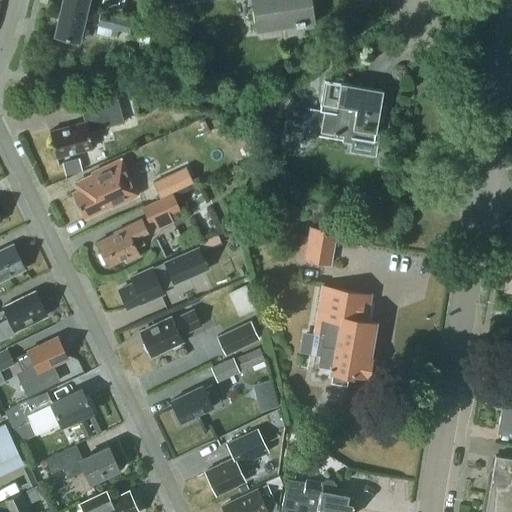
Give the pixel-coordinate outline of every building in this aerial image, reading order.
[(63,0),(63,3),(86,8),(86,7),(99,9),(100,2),(89,0),(63,0)] [(102,0),(101,5),(118,9),(119,0),(102,0)] [(251,0),(256,29),(304,22),(303,17),(313,15),(310,0),(251,0)] [(86,8),(63,3),(56,35),(79,40),(86,8)] [(101,14),(98,25),(129,34),(132,23),(101,14)] [(140,49),(149,49),(149,35),(140,35),(140,49)] [(379,109),(382,88),(324,78),(319,108),(325,109),(322,129),(344,133),(343,139),(351,141),(352,134),(374,138),(377,118),(383,119),(385,110),(379,109)] [(123,122),(116,94),(81,103),(86,121),(51,130),(57,156),(93,148),(88,130),(123,122)] [(300,99),(283,112),(290,121),(302,124),(306,107),(300,99)] [(111,207),(138,194),(120,157),(97,168),(98,171),(74,182),(77,189),(72,191),(79,205),(76,206),(79,213),(82,212),(84,217),(110,205),(111,207)] [(149,224),(155,221),(157,228),(174,221),(171,213),(180,209),(174,193),(141,207),(149,224)] [(125,261),(138,255),(131,240),(140,235),(141,238),(149,234),(141,217),(113,230),(114,233),(96,241),(107,265),(124,257),(125,261)] [(304,260),(331,264),(337,230),(309,225),(307,235),(301,234),(297,256),(304,257),(304,260)] [(0,279),(24,268),(12,244),(0,249),(0,279)] [(120,289),(129,309),(141,303),(142,305),(165,295),(163,289),(174,284),(175,286),(209,271),(198,247),(164,261),(164,263),(154,267),(154,266),(131,276),(134,283),(120,289)] [(299,349),(319,352),(317,364),(331,366),(330,369),(333,370),(331,379),(346,381),(348,373),(352,373),(352,370),(368,373),(368,370),(374,371),(376,358),(371,357),(371,356),(368,356),(374,319),(364,318),(368,293),(322,285),(314,330),(303,328),(299,349)] [(9,318),(0,322),(0,339),(17,331),(15,328),(46,313),(35,290),(3,305),(9,318)] [(140,331),(150,354),(170,345),(173,347),(182,343),(178,336),(201,326),(193,309),(171,319),(169,315),(153,322),(154,325),(140,331)] [(229,351),(261,337),(253,318),(220,333),(229,351)] [(17,357),(26,375),(19,378),(27,394),(59,379),(52,364),(67,357),(57,336),(27,350),(28,352),(17,357)] [(7,347),(0,350),(0,372),(16,365),(7,347)] [(240,355),(245,368),(264,360),(259,348),(240,355)] [(233,357),(210,368),(216,380),(239,369),(233,357)] [(258,410),(278,405),(271,377),(251,382),(258,410)] [(171,399),(181,421),(211,407),(209,403),(218,399),(211,384),(202,388),(201,385),(171,399)] [(91,410),(81,387),(50,402),(51,404),(34,412),(29,401),(9,410),(14,421),(27,415),(33,428),(57,417),(61,424),(91,410)] [(511,394),(503,393),(497,429),(511,431),(511,394)] [(0,423),(0,472),(23,462),(5,421),(0,423)] [(232,455),(223,459),(204,469),(215,492),(243,479),(237,465),(267,450),(256,427),(226,441),(232,455)] [(283,466),(301,469),(306,444),(288,441),(283,466)] [(74,445),(55,454),(45,459),(52,472),(62,468),(66,478),(83,470),(89,482),(118,468),(107,445),(80,458),(74,445)] [(511,511),(511,458),(495,455),(484,511),(511,511)] [(286,468),(285,476),(295,478),(296,470),(286,468)] [(282,511),(319,511),(320,510),(334,511),(351,511),(352,511),(354,510),(355,504),(353,503),(354,498),(351,498),(353,490),(335,486),(335,482),(333,479),(325,477),(322,479),(322,482),(305,479),(305,481),(285,478),(280,509),(283,510),(282,511)] [(275,504),(271,495),(266,484),(222,504),(225,511),(272,511),(274,511),(273,510),(275,509),(275,504)] [(135,511),(138,511),(137,508),(139,506),(136,501),(133,500),(129,491),(110,500),(105,490),(79,503),(82,511),(135,511)] [(0,511),(27,511),(18,492),(2,500),(3,502),(0,503),(0,511)]
